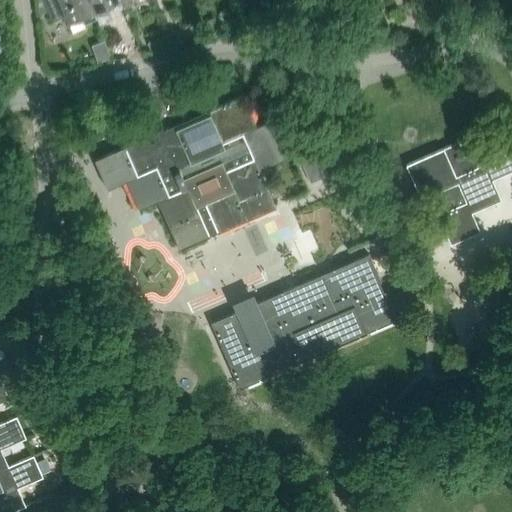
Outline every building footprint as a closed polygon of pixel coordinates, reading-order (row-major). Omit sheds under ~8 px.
[(48,12),(42,0),(37,0),(39,16),(48,12)] [(42,0),(48,12),(51,20),(64,15),(68,23),(81,17),(84,24),(96,18),(88,0),(42,0)] [(88,0),(96,18),(97,18),(94,11),(106,6),(109,13),(122,7),(118,0),(88,0)] [(175,32),(164,37),(170,50),(180,45),(175,32)] [(163,37),(148,43),(152,54),(167,48),(163,37)] [(124,146),(94,159),(94,160),(96,160),(108,187),(106,188),(107,189),(127,180),(139,208),(138,208),(138,209),(158,200),(170,228),(169,228),(170,229),(171,229),(179,248),(178,248),(178,249),(209,236),(208,235),(217,231),(217,232),(218,232),(218,231),(275,206),(258,168),(286,156),(286,157),(287,156),(271,120),(255,127),(242,96),(243,96),(242,95),(208,109),(209,112),(163,132),(125,148),(124,146)] [(111,118),(82,131),(86,140),(115,127),(111,118)] [(479,231),(470,211),(499,199),(490,180),(491,180),(490,179),(511,168),(511,150),(506,137),(476,150),(477,150),(464,156),(457,142),(443,148),(405,165),(405,166),(406,165),(421,197),(420,198),(420,199),(438,191),(446,210),(436,214),(450,244),(451,244),(450,242),(478,230),(478,231),(479,231)] [(327,175),(315,148),(298,155),(310,183),(327,175)] [(306,252),(352,235),(344,211),(297,228),(306,252)] [(120,272),(144,262),(125,216),(102,225),(120,272)] [(409,226),(420,254),(432,249),(434,248),(422,220),(413,224),(409,226)] [(242,314),(240,309),(210,323),(239,388),(397,319),(384,291),(382,292),(379,283),(380,282),(368,253),(251,305),(253,310),(242,314)] [(0,402),(9,399),(0,378),(0,402)] [(0,422),(0,469),(8,466),(1,449),(26,438),(16,416),(0,422)] [(53,446),(41,452),(44,459),(57,454),(53,446)] [(0,511),(9,511),(25,505),(18,488),(42,477),(41,473),(39,469),(33,455),(8,466),(0,469),(0,511)] [(44,459),(36,463),(39,469),(41,473),(49,470),(44,459)]
